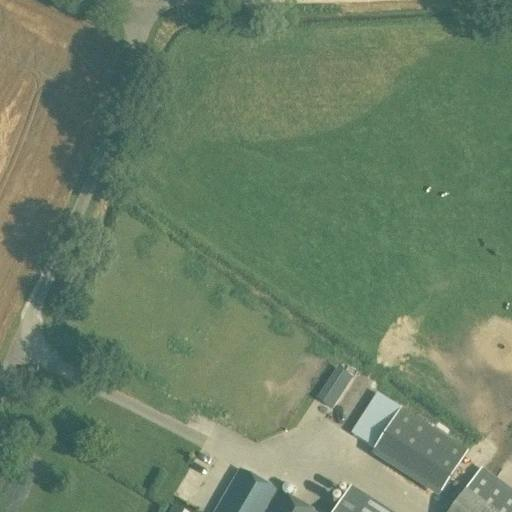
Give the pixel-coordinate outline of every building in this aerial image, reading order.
[(343,374),(322,405),(332,411),(352,380),(343,374)] [(440,495),(467,454),(400,411),(374,452),(440,495)] [(305,511),(240,471),(214,511),(305,511)] [(511,510),(511,480),(503,473),(488,492),(511,510)] [(127,505),(131,496),(108,487),(104,497),(127,505)] [(387,511),(349,489),(334,511),(387,511)] [(494,511),(465,491),(449,511),(494,511)]
